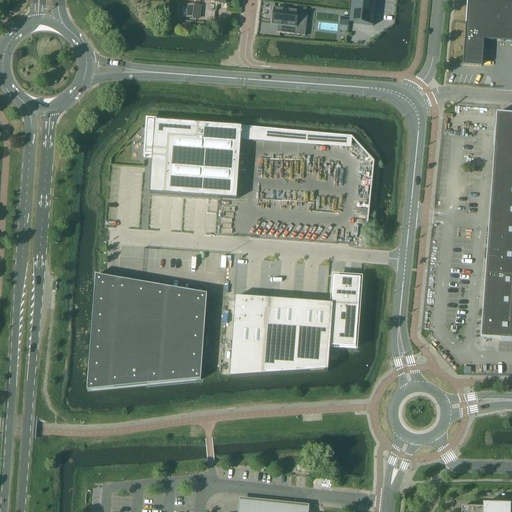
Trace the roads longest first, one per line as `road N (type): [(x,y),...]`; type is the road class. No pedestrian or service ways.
road 1 (secondary): [(27,104),(2,511)]
road 2 (secondary): [(20,511),(52,106)]
road 3 (tertiary): [(398,322),(418,124),(413,107)]
road 4 (tertiary): [(404,98),(374,88),(241,79)]
